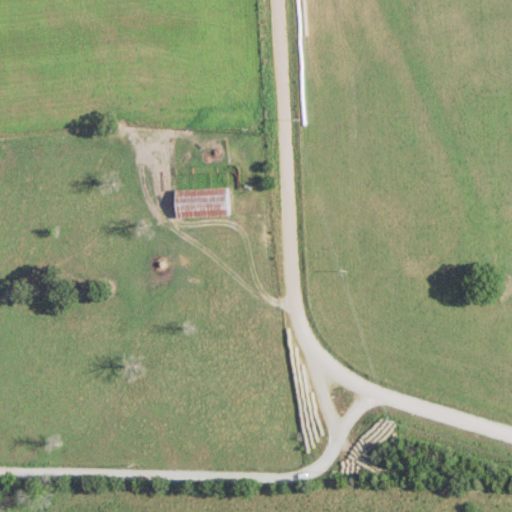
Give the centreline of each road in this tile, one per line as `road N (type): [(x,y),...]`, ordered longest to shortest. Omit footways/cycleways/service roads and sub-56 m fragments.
road 1 (residential): [(511,494),(381,389),(315,349),(300,320),(279,0)]
road 2 (residential): [(0,482),(270,478),(319,462),(381,389)]
